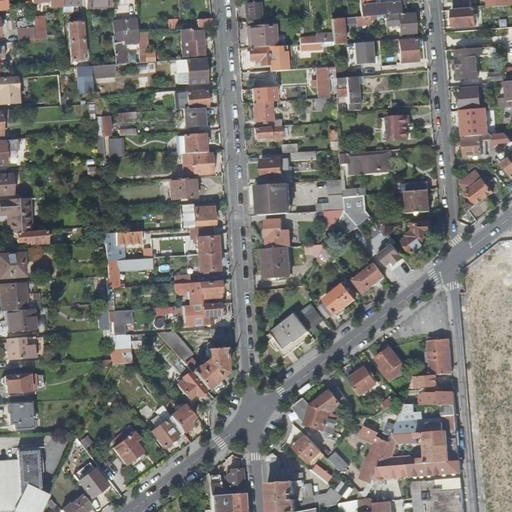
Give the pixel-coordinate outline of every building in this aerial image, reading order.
[(109,0),(84,0),(85,9),(110,8),(109,1),(109,0)] [(270,0),(244,0),(245,16),(248,16),(249,20),(262,19),(261,10),(253,10),(253,1),(271,0),(270,0)] [(357,0),(359,18),(400,14),(398,1),(376,3),(376,5),(369,6),(367,0),(357,0)] [(452,3),(453,10),(467,9),(466,2),(452,3)] [(467,9),(453,10),(455,28),(477,26),(475,9),(467,9)] [(118,13),(110,14),(113,65),(123,64),(121,30),(125,30),(125,20),(118,20),(118,13)] [(34,40),(42,40),(40,16),(33,17),(33,27),(34,40)] [(400,35),(414,34),(413,16),(398,17),(400,35)] [(368,17),(359,18),(354,19),(355,27),(369,25),(368,17)] [(197,19),(197,23),(198,28),(212,27),(211,18),(197,19)] [(70,23),(67,23),(69,60),(83,59),(81,22),(73,23),(73,20),(69,20),(70,23)] [(331,46),(344,45),(342,20),(329,21),(330,35),(331,43),(331,46)] [(268,47),(274,47),(276,47),(275,26),(246,28),(248,49),(268,47)] [(17,29),(18,41),(34,40),(33,27),(17,29)] [(63,38),(62,38),(64,68),(84,67),(84,65),(87,65),(87,61),(83,62),(83,63),(67,64),(65,27),(63,27),(63,38)] [(191,30),(183,30),(184,57),(201,56),(199,30),(191,31),(191,30)] [(144,63),(142,31),(136,32),(137,43),(138,63),(144,63)] [(316,37),(317,44),(331,43),(330,35),(316,36),(316,37)] [(299,45),(317,44),(316,37),(299,38),(299,45)] [(397,40),(380,42),(381,47),(397,45),(399,63),(417,62),(415,40),(398,41),(397,40)] [(374,63),(374,41),(354,42),(355,64),(374,63)] [(269,66),(268,47),(248,49),(248,61),(253,61),(258,61),(259,66),(269,66)] [(476,52),(476,48),(456,50),(458,79),(470,78),(469,64),(477,64),(476,52)] [(206,82),(204,58),(186,60),(188,84),(206,82)] [(90,66),(90,76),(110,74),(109,65),(90,66)] [(367,77),(395,74),(395,66),(367,69),(367,77)] [(333,68),(315,69),(316,81),(311,81),(312,88),(316,88),(317,95),(328,94),(327,88),(335,87),(334,80),(333,68)] [(488,73),(489,81),(504,80),(503,72),(488,73)] [(122,79),(123,94),(170,90),(169,78),(146,80),(146,77),(122,79)] [(0,103),(16,103),(15,78),(0,78),(0,103)] [(337,114),(358,112),(355,78),(334,80),(335,87),(335,98),(337,114)] [(461,111),(480,110),(479,87),(459,89),(461,111)] [(252,103),(267,102),(266,89),(251,90),(252,103)] [(186,91),(188,108),(204,107),(208,107),(206,90),(186,91)] [(256,122),(256,128),(278,127),(277,120),(268,121),(267,102),(252,103),(253,122),(256,122)] [(188,108),(183,109),(184,127),(205,125),(204,107),(188,108)] [(508,123),(503,134),(506,134),(511,118),(511,107),(506,122),(508,123)] [(463,138),(502,134),(502,124),(487,126),(486,109),(480,110),(461,111),(463,138)] [(9,110),(1,110),(1,113),(0,112),(0,135),(3,135),(1,117),(9,116),(9,110)] [(388,115),(388,141),(411,140),(410,115),(388,115)] [(98,117),(99,137),(101,137),(109,136),(108,116),(98,117)] [(256,128),(254,128),(254,139),(279,138),(279,127),(278,127),(256,128)] [(330,132),(331,151),(340,151),(338,131),(330,132)] [(183,136),(184,154),(207,152),(206,134),(183,136)] [(494,144),(511,142),(511,141),(506,134),(503,134),(502,134),(463,138),(465,157),(482,156),(481,141),(494,140),(494,144)] [(96,160),(103,160),(101,137),(99,137),(94,137),(96,160)] [(17,150),(16,139),(0,140),(0,164),(4,164),(4,158),(6,157),(6,151),(17,150)] [(118,139),(107,141),(108,157),(119,156),(118,139)] [(340,156),(341,165),(351,164),(351,162),(361,161),(361,163),(379,161),(380,171),(391,170),(390,152),(340,156)] [(305,160),(304,153),(291,154),(292,161),(305,160)] [(211,154),(190,155),(191,175),(212,174),(211,154)] [(280,159),(260,161),(262,180),(282,179),(280,159)] [(476,204),(488,196),(494,191),(484,178),(483,179),(476,171),(461,183),(468,192),(467,193),(476,204)] [(10,174),(0,174),(0,194),(11,194),(10,174)] [(193,198),(191,178),(166,180),(168,200),(193,198)] [(342,181),(329,182),(330,204),(316,205),(316,212),(328,212),(344,211),(343,198),(342,181)] [(400,186),(401,193),(406,192),(428,190),(427,183),(400,186)] [(260,216),(290,214),(288,185),(258,187),(260,216)] [(430,212),(428,190),(406,192),(408,214),(430,212)] [(343,198),(344,211),(343,215),(340,222),(349,232),(370,216),(366,211),(365,196),(364,196),(356,197),(343,198)] [(470,210),(478,221),(496,207),(488,196),(476,204),(470,210)] [(0,198),(0,214),(9,214),(10,231),(33,230),(31,197),(0,198)] [(212,226),(211,208),(192,210),(179,210),(180,229),(196,228),(212,226)] [(328,212),(328,228),(337,228),(340,222),(343,215),(344,211),(328,212)] [(328,228),(328,212),(316,212),(294,214),(295,230),(328,228)] [(264,222),(266,249),(287,248),(289,248),(288,231),(281,232),(280,220),(264,222)] [(430,221),(413,223),(413,231),(407,235),(409,238),(404,242),(413,255),(427,245),(430,238),(429,231),(431,231),(430,221)] [(213,233),(212,226),(196,228),(196,235),(213,233)] [(44,244),(44,232),(15,234),(15,243),(29,242),(29,245),(44,244)] [(113,234),(101,235),(101,243),(101,245),(104,245),(105,262),(115,261),(113,234)] [(195,239),(196,255),(217,254),(216,237),(195,239)] [(379,256),(389,268),(394,264),(397,267),(406,260),(394,244),(379,256)] [(327,245),(305,246),(305,254),(313,254),(318,260),(325,247),(327,245)] [(320,263),(331,254),(325,247),(318,260),(320,263)] [(266,249),(261,250),(263,270),(264,270),(265,278),(292,276),(290,256),(287,256),(287,248),(266,249)] [(0,278),(13,278),(11,254),(0,255),(0,278)] [(217,254),(196,255),(197,272),(218,270),(217,254)] [(469,273),(473,332),(478,337),(485,330),(499,329),(494,324),(509,308),(511,331),(511,330),(511,267),(506,262),(506,255),(481,257),(488,263),(489,271),(469,273)] [(104,290),(123,288),(122,285),(117,285),(115,261),(105,262),(106,279),(104,279),(104,290)] [(370,288),(384,277),(375,265),(353,281),(364,296),(371,291),(370,288)] [(173,284),(189,283),(189,275),(173,276),(173,284)] [(336,314),(362,294),(352,281),(326,300),(336,314)] [(13,294),(13,283),(0,284),(0,295),(1,311),(4,311),(9,310),(14,310),(14,309),(13,294)] [(219,283),(199,284),(200,294),(203,294),(203,298),(213,298),(213,293),(220,293),(219,283)] [(323,301),(317,305),(326,316),(331,312),(323,301)] [(209,329),(212,329),(211,315),(225,314),(224,304),(200,305),(201,324),(198,325),(198,330),(209,329)] [(299,314),(313,330),(325,320),(312,304),(299,314)] [(173,306),(155,308),(155,314),(174,313),(173,306)] [(10,322),(5,323),(6,332),(33,330),(31,309),(21,309),(14,310),(9,310),(10,322)] [(133,310),(100,310),(100,329),(109,329),(109,321),(115,320),(115,333),(126,333),(126,321),(133,321),(133,310)] [(267,336),(284,358),(312,336),(295,314),(267,336)] [(157,334),(182,363),(192,354),(172,332),(157,334)] [(129,365),(127,336),(107,337),(108,352),(109,361),(109,366),(128,365),(129,365)] [(24,337),(5,338),(5,342),(5,344),(6,348),(6,359),(25,358),(24,337)] [(452,374),(449,339),(439,341),(438,337),(427,338),(429,352),(425,352),(426,364),(430,363),(431,376),(435,375),(452,374)] [(190,360),(184,365),(205,389),(226,372),(223,341),(207,342),(208,348),(205,348),(204,349),(204,350),(204,355),(207,357),(208,357),(208,358),(198,368),(190,360)] [(393,349),(387,342),(381,347),(385,352),(376,359),(384,368),(381,370),(385,376),(402,362),(393,349)] [(104,367),(109,366),(109,361),(97,362),(98,371),(104,370),(104,367)] [(365,366),(349,379),(361,395),(378,383),(365,366)] [(204,391),(187,372),(180,378),(182,380),(177,385),(185,395),(191,390),(197,397),(204,391)] [(28,373),(3,375),(0,378),(1,383),(3,385),(5,385),(6,392),(29,391),(28,373)] [(436,383),(435,375),(431,376),(419,377),(421,386),(427,386),(427,384),(436,383)] [(336,387),(310,407),(311,407),(330,413),(346,400),(336,387)] [(455,405),(454,392),(441,393),(442,395),(424,396),(424,404),(455,405)] [(400,400),(396,395),(383,403),(387,408),(400,400)] [(305,399),(293,408),(305,426),(333,435),(337,421),(329,419),(330,413),(311,407),(310,407),(305,399)] [(92,400),(83,401),(83,409),(88,409),(92,400)] [(30,428),(29,403),(7,404),(7,406),(6,406),(6,412),(8,413),(8,424),(14,423),(14,429),(30,428)] [(400,412),(410,412),(414,412),(414,404),(403,404),(400,412)] [(183,406),(170,416),(183,432),(191,426),(187,422),(192,418),(183,406)] [(427,433),(426,422),(410,423),(410,412),(400,412),(396,421),(390,436),(427,433)] [(457,430),(455,415),(437,416),(437,418),(426,419),(426,422),(427,433),(457,430)] [(163,448),(182,433),(169,416),(150,432),(163,448)] [(389,417),(381,438),(388,440),(390,436),(396,421),(389,417)] [(365,500),(373,481),(378,468),(388,440),(381,438),(363,430),(360,438),(378,445),(364,481),(367,483),(363,493),(360,494),(365,500)] [(459,461),(457,430),(427,433),(390,436),(388,440),(378,468),(409,465),(459,461)] [(138,439),(133,432),(111,449),(124,465),(141,452),(134,442),(138,439)] [(321,453),(305,437),(294,447),(310,463),(321,453)] [(11,511),(38,511),(47,495),(38,490),(40,488),(36,449),(15,451),(16,459),(16,464),(0,464),(0,502),(8,502),(13,509),(11,511)] [(335,453),(327,460),(341,475),(348,467),(335,453)] [(282,460),(274,454),(266,457),(268,483),(304,480),(304,476),(293,476),(292,469),(282,470),(282,460)] [(409,465),(410,477),(460,473),(459,461),(409,465)] [(320,465),(316,471),(329,480),(333,475),(320,465)] [(378,468),(373,481),(381,484),(383,480),(397,478),(397,481),(403,481),(403,478),(410,477),(409,465),(378,468)] [(106,485),(93,469),(77,482),(90,498),(106,485)] [(244,487),(242,469),(229,470),(230,475),(227,475),(228,488),(244,487)] [(208,473),(198,480),(200,495),(209,494),(208,475),(208,473)] [(218,474),(208,475),(209,494),(210,510),(210,511),(215,511),(221,511),(220,496),(218,474)] [(461,479),(435,481),(436,492),(462,490),(461,479)] [(304,480),(268,483),(270,507),(270,511),(295,511),(294,493),(296,493),(299,488),(305,487),(305,486),(304,480)] [(423,493),(424,511),(463,511),(462,490),(436,492),(435,481),(422,482),(423,493)] [(422,482),(410,483),(411,494),(413,494),(423,493),(422,482)] [(342,485),(336,491),(345,499),(351,492),(342,485)] [(312,486),(305,486),(305,487),(306,499),(314,498),(312,486)] [(317,511),(335,507),(341,497),(331,489),(326,495),(314,498),(315,511),(317,511)] [(359,493),(355,502),(365,500),(360,494),(359,493)] [(424,511),(423,493),(413,494),(414,511),(424,511)] [(245,511),(244,494),(220,496),(221,511),(230,511),(229,511),(245,511)] [(59,511),(60,511),(85,511),(91,507),(81,496),(69,506),(67,504),(59,511)] [(303,506),(303,511),(312,511),(315,511),(314,498),(306,499),(307,505),(303,506)] [(338,506),(338,511),(372,511),(372,503),(371,498),(365,500),(355,502),(349,504),(338,506)] [(372,511),(390,511),(389,501),(372,503),(372,511)]
